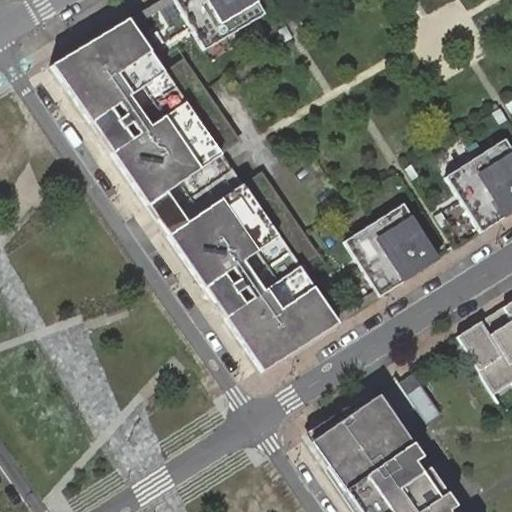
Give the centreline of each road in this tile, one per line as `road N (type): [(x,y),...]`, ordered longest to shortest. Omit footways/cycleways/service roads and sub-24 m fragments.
road 1 (residential): [(0,46),(252,421)]
road 2 (residential): [(252,421),(511,255)]
road 3 (unclassified): [(252,421),(111,511)]
